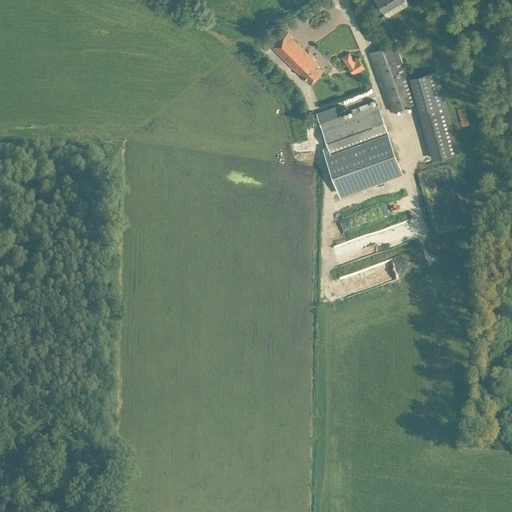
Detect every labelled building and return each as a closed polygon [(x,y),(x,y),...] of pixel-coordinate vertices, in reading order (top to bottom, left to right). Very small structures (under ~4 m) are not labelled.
[(376,0),(384,13),(404,0),(376,0)] [(384,14),(377,18),(392,41),(399,37),(384,14)] [(287,32),(273,46),(310,83),(323,70),(317,64),(318,63),(287,32)] [(405,71),(399,52),(395,43),(388,46),(370,52),(373,62),(391,110),(396,108),(412,103),(416,101),(416,100),(405,71)] [(354,60),(347,65),(354,75),(364,69),(358,58),(354,60)] [(437,69),(410,77),(416,100),(416,101),(443,94),(437,69)] [(403,173),(389,134),(378,103),(373,105),(353,112),(325,122),(326,124),(322,125),(329,145),(323,147),(340,195),(403,173)] [(385,229),(333,245),(338,260),(394,242),(392,234),(413,228),(408,213),(383,221),(385,229)] [(343,232),(362,224),(359,216),(340,224),(343,232)] [(390,280),(411,274),(406,255),(415,252),(412,242),(371,254),(374,263),(376,262),(380,275),(388,273),(390,280)]
